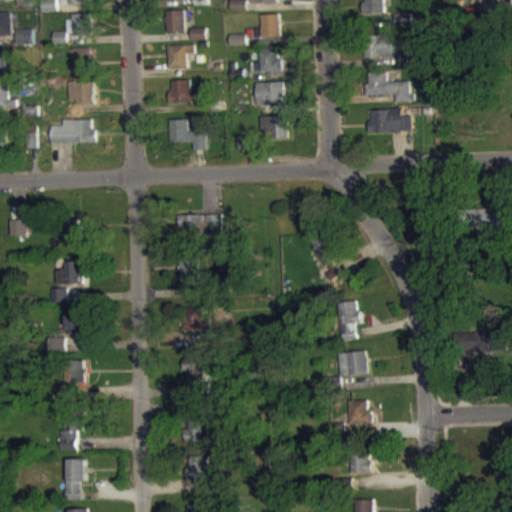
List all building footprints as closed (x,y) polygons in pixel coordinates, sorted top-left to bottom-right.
[(15,4),(15,0),(0,0),(0,10),(8,10),(8,4),(15,4)] [(19,0),(20,15),(34,15),(33,0),(19,0)] [(88,0),(68,0),(69,13),(88,13),(88,0)] [(167,0),(168,8),(186,7),(186,0),(167,0)] [(277,12),(276,0),(251,0),(252,12),(277,12)] [(365,0),(366,23),(386,23),(385,0),(365,0)] [(479,0),(480,18),(499,17),(498,0),(479,0)] [(59,20),(58,4),(43,5),(44,21),(59,20)] [(249,9),(235,8),(234,19),(248,19),(249,9)] [(262,12),(262,25),(254,25),(255,36),(281,35),(280,11),(262,12)] [(186,41),(186,19),(168,20),(168,42),(186,41)] [(14,22),(0,21),(0,44),(14,45),(14,22)] [(55,41),(55,52),(69,52),(69,44),(93,44),(93,23),(70,23),(70,40),(55,41)] [(263,37),(255,38),(255,46),(282,45),(281,23),(262,24),(263,37)] [(208,37),(193,37),(193,49),(208,48),(208,37)] [(19,54),(36,53),(35,38),(18,38),(19,54)] [(232,55),(248,55),(248,43),(231,43),(232,55)] [(367,44),(367,67),(395,67),(395,44),(367,44)] [(253,59),(260,59),(260,45),(278,45),(278,56),(282,56),(282,68),(253,69),(253,59)] [(170,78),(189,78),(189,63),(196,63),(196,54),(171,54),(170,78)] [(92,56),(73,57),(74,81),(93,80),(92,56)] [(282,57),(261,58),(261,71),(252,71),(253,81),(282,81),(282,57)] [(401,76),(417,75),(416,61),(400,61),(401,76)] [(245,78),(238,78),(237,72),(231,72),(231,88),(246,87),(245,78)] [(257,81),(257,103),(283,102),(282,80),(257,81)] [(411,90),(389,91),(388,81),(369,81),(369,104),(398,104),(398,111),(416,111),(416,103),(412,103),(411,90)] [(205,111),(204,99),(192,99),(192,89),(172,90),(172,112),(205,111)] [(79,116),(95,115),(94,92),(78,93),(79,116)] [(11,94),(0,93),(0,119),(19,120),(19,108),(11,108),(11,94)] [(261,115),(262,137),(289,136),(288,113),(261,115)] [(40,115),(24,115),(25,125),(40,125),(40,115)] [(372,142),(414,141),(413,125),(404,125),(404,117),(371,118),(372,142)] [(262,126),(263,148),(290,147),(289,125),(262,126)] [(189,128),(170,129),(171,151),(195,150),(195,159),(208,159),(207,141),(190,142),(189,128)] [(53,133),(53,152),(93,151),(92,132),(53,133)] [(0,157),(8,158),(9,134),(0,133),(0,157)] [(248,159),(249,145),(239,145),(238,159),(248,159)] [(488,247),(508,246),(507,204),(486,205),(488,247)] [(222,223),(183,224),(183,244),(223,243),(222,223)] [(12,229),(12,245),(29,245),(29,229),(12,229)] [(68,248),(84,249),(84,239),(78,239),(79,230),(72,230),(72,238),(68,238),(68,248)] [(307,245),(332,290),(345,282),(337,268),(343,264),(326,234),(307,245)] [(182,291),(200,290),(199,268),(181,269),(182,291)] [(58,293),(85,294),(86,270),(67,270),(67,279),(59,279),(58,293)] [(55,312),(69,311),(68,296),(55,296),(55,312)] [(358,348),(357,332),(362,332),(359,310),(341,312),(345,349),(358,348)] [(203,329),(203,315),(182,315),(181,339),(211,340),(212,329),(203,329)] [(510,362),(509,340),(467,342),(468,363),(510,362)] [(340,363),(342,385),(370,382),(368,360),(340,363)] [(81,410),(81,393),(87,393),(86,369),(62,369),(63,411),(81,410)] [(326,400),(342,399),(341,385),(326,386),(326,400)] [(373,432),(373,420),(369,420),(369,409),(350,410),(351,433),(373,432)] [(79,459),(79,440),(84,440),(83,426),(67,426),(67,439),(63,440),(63,459),(79,459)] [(209,452),(210,427),(188,427),(187,451),(209,452)] [(372,482),(372,460),(352,460),(353,482),(372,482)] [(200,502),(221,502),(220,485),(209,486),(208,466),(190,466),(191,488),(199,488),(200,502)] [(89,491),(89,468),(69,468),(70,509),(83,509),(83,491),(89,491)]
